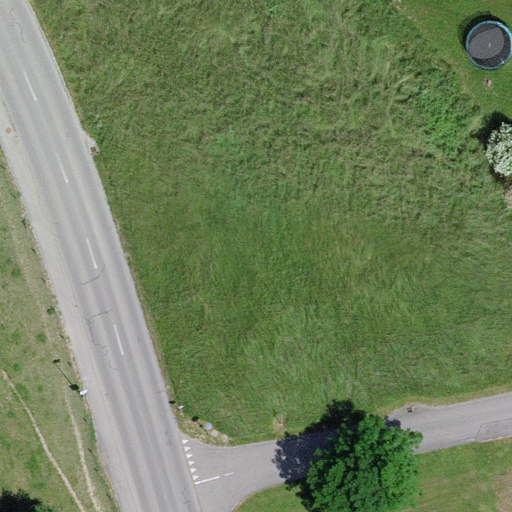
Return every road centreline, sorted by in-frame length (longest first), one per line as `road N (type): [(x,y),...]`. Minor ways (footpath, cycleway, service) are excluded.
road 1 (tertiary): [(161,491),(42,120),(0,33)]
road 2 (residential): [(161,491),(511,414)]
